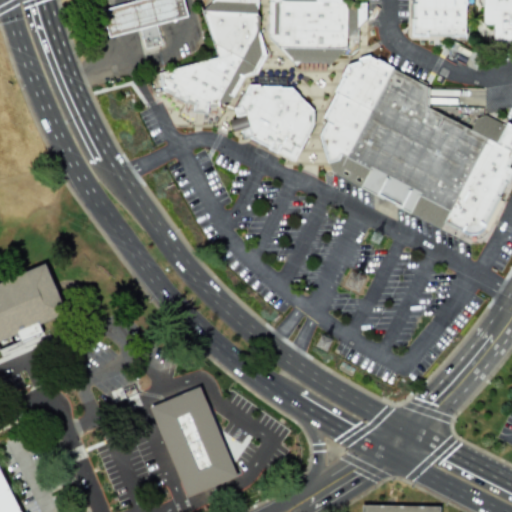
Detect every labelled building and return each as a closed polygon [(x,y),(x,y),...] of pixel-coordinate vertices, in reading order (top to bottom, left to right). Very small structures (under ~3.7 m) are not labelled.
[(139,0),(101,9),(107,37),(139,29),(143,49),(160,45),(156,24),(186,17),(182,0),(139,0)] [(254,0),(211,0),(202,8),(212,60),(156,73),(163,102),(184,113),(188,110),(196,114),(197,120),(204,123),(213,107),(229,101),(240,79),(254,75),(263,57),(255,29),(254,0)] [(268,1),(277,1),(278,0),(339,0),(340,1),(365,4),(366,21),(344,38),(343,50),(328,68),(293,69),(263,37),(264,14),(268,14),(268,1)] [(465,0),(412,0),(412,43),(434,44),(434,39),(461,40),(461,8),(466,7),(465,0)] [(481,0),(511,0),(511,44),(489,44),(489,28),(481,27),(481,0)] [(364,59),(342,67),(319,110),(322,123),(314,134),(327,172),(358,189),(367,173),(343,158),(388,70),(364,59)] [(388,70),(424,88),(423,108),(468,133),(474,122),(484,117),(511,131),(511,134),(504,154),(511,169),(511,181),(486,233),(468,224),(462,242),(358,189),(367,173),(343,158),(388,70)] [(249,81),(268,81),(270,83),(286,84),(290,81),(298,81),(296,102),(300,101),(308,112),(309,127),(299,149),(293,148),(288,163),(264,153),(263,148),(257,145),(254,149),(246,147),(238,120),(232,116),(249,81)] [(0,355),(1,358),(45,343),(38,323),(63,314),(47,267),(0,283),(0,355)] [(115,410),(128,407),(122,387),(109,391),(115,410)] [(198,388),(148,409),(186,500),(236,479),(198,388)] [(0,511),(18,511),(0,468),(0,511)]
